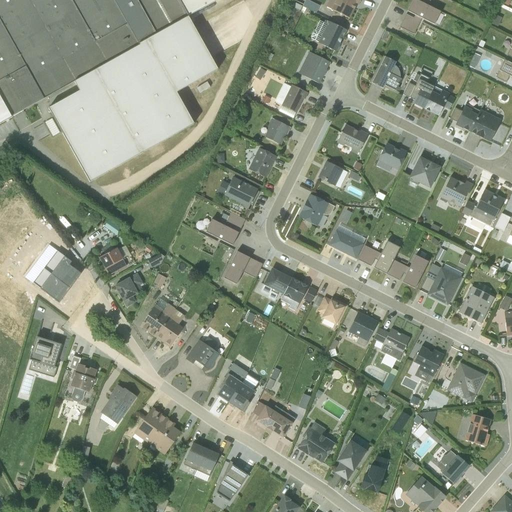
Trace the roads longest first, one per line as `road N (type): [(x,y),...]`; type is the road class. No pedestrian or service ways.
road 1 (residential): [(346,93),(325,109),(270,216),(272,239),(507,363)]
road 2 (residential): [(351,511),(157,384)]
road 3 (residential): [(346,93),(498,171)]
road 4 (residential): [(157,384),(82,331),(83,315),(105,306)]
